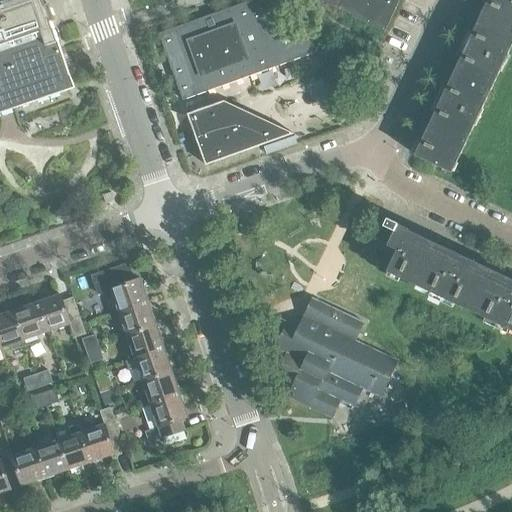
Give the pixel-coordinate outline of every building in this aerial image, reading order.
[(0,113),(5,112),(14,109),(15,108),(75,88),(73,82),(71,74),(70,72),(66,73),(63,64),(63,62),(66,61),(64,54),(62,49),(60,42),(56,30),(53,22),(52,19),(47,6),(46,1),(45,0),(19,0),(20,1),(2,7),(1,4),(0,4),(0,113)] [(317,0),(347,14),(351,16),(385,32),(400,0),(317,0)] [(511,45),(511,0),(489,0),(468,45),(504,64),(511,45)] [(160,34),(183,100),(315,53),(322,37),(247,2),(160,34)] [(504,64),(468,45),(441,101),(478,118),(504,64)] [(188,114),(207,165),(294,134),(291,132),(283,136),(219,106),(220,105),(228,102),(225,101),(188,114)] [(478,118),(441,101),(416,155),(452,172),(478,118)] [(295,136),(263,147),(266,155),(279,151),(298,144),(295,136)] [(388,219),(384,227),(395,232),(388,246),(390,246),(398,250),(392,263),(389,269),(388,272),(511,330),(511,285),(493,276),(421,242),(406,235),(409,229),(398,224),(399,224),(388,219)] [(380,266),(383,259),(376,256),(373,262),(380,266)] [(141,279),(135,281),(129,264),(92,277),(98,293),(111,289),(119,314),(149,303),(141,279)] [(73,297),(63,301),(61,294),(37,302),(48,333),(71,325),(75,338),(86,334),(73,297)] [(314,298),(288,353),(276,378),(295,386),(289,398),(331,418),(340,400),(353,406),(361,388),(380,397),(397,359),(354,339),(362,322),(314,298)] [(48,333),(37,302),(14,310),(26,346),(40,341),(39,336),(48,333)] [(149,303),(119,314),(127,336),(157,326),(149,303)] [(14,310),(0,315),(0,345),(1,348),(11,344),(13,350),(26,346),(14,310)] [(165,349),(157,326),(127,336),(135,359),(165,349)] [(86,352),(100,347),(95,334),(82,339),(86,352)] [(104,359),(100,347),(86,352),(90,364),(104,359)] [(165,349),(135,359),(143,382),(173,372),(165,349)] [(48,370),(36,374),(41,387),(53,383),(48,370)] [(173,372),(143,382),(151,406),(181,396),(173,372)] [(41,387),(36,374),(23,378),(28,392),(41,387)] [(101,393),(114,388),(110,376),(97,381),(101,393)] [(118,401),(114,388),(101,393),(105,405),(118,401)] [(55,389),(42,393),(47,406),(60,402),(55,389)] [(47,406),(42,393),(30,397),(34,410),(47,406)] [(181,396),(151,406),(158,427),(145,431),(149,442),(185,430),(182,419),(188,417),(181,396)] [(410,415),(406,403),(393,407),(397,419),(410,415)] [(0,422),(14,418),(10,404),(0,407),(0,422)] [(104,425),(82,433),(92,462),(115,454),(113,447),(123,444),(111,407),(100,411),(104,425)] [(92,462),(82,433),(59,440),(69,470),(92,462)] [(59,440),(35,448),(45,478),(69,470),(59,440)] [(45,478),(35,448),(12,456),(23,485),(45,478)] [(0,460),(0,493),(11,490),(1,460),(0,460)]
